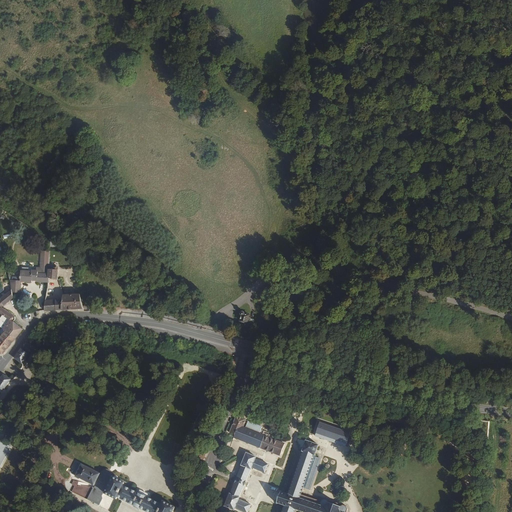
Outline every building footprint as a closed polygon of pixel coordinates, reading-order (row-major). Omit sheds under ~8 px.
[(49,277),(50,254),(41,254),(41,270),(38,270),(38,273),(33,273),(33,274),(23,274),(23,281),(23,284),(33,284),(33,283),(38,283),(38,284),(49,285),(49,280),(49,277)] [(49,280),(59,284),(59,274),(49,274),(49,277),(49,280)] [(0,288),(0,292),(0,293),(2,296),(12,290),(10,288),(5,291),(2,287),(0,288)] [(15,295),(22,296),(23,288),(14,287),(14,288),(15,295)] [(7,307),(16,300),(16,299),(14,288),(12,288),(12,290),(9,292),(10,295),(3,300),(1,302),(7,307)] [(85,309),(82,297),(65,298),(65,303),(47,304),(47,313),(65,313),(85,311),(85,309)] [(0,325),(3,329),(7,331),(17,340),(25,331),(16,323),(18,320),(15,318),(16,317),(9,312),(4,314),(6,316),(2,321),(0,319),(0,325)] [(251,316),(242,314),(241,320),(244,321),(242,327),(254,330),(255,321),(250,320),(251,316)] [(0,354),(5,354),(17,340),(7,331),(3,335),(0,339),(0,354)] [(28,351),(25,348),(17,359),(23,364),(28,356),(29,355),(27,354),(28,351)] [(11,381),(6,376),(0,383),(3,388),(5,389),(11,381)] [(261,434),(247,429),(244,428),(248,420),(238,416),(231,433),(236,435),(235,437),(243,440),(245,441),(280,456),(281,456),(286,445),(261,434)] [(264,427),(250,422),(247,429),(261,434),(264,427)] [(0,440),(0,467),(11,447),(0,440)] [(321,447),(308,443),(289,493),(286,492),(283,490),(278,503),(277,505),(281,506),(284,507),(281,511),(296,511),(297,511),(347,511),(346,509),(331,503),(325,501),(322,504),(302,496),(304,491),(319,451),(321,447)] [(339,456),(326,452),(323,458),(337,463),(339,456)] [(236,480),(235,484),(230,495),(229,494),(223,506),(233,511),(234,509),(240,511),(246,511),(250,505),(239,500),(239,497),(244,484),(251,468),(264,474),(268,465),(255,459),(256,457),(246,453),(241,466),(242,466),(237,478),(236,480)] [(98,480),(100,475),(81,465),(74,477),(94,487),(95,483),(99,485),(99,486),(103,489),(105,487),(108,489),(105,496),(116,501),(117,499),(132,507),(140,511),(141,511),(143,511),(171,511),(173,509),(163,503),(161,507),(148,500),(137,495),(124,488),(125,485),(113,479),(109,486),(106,484),(107,483),(102,481),(101,481),(98,480)] [(216,488),(227,493),(230,485),(219,481),(216,488)] [(140,490),(137,495),(148,500),(151,495),(140,490)]
